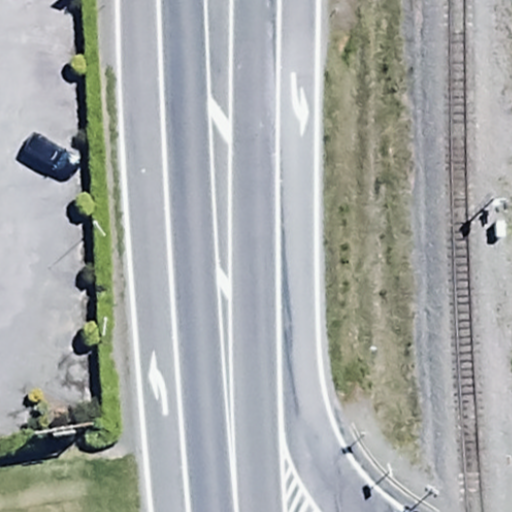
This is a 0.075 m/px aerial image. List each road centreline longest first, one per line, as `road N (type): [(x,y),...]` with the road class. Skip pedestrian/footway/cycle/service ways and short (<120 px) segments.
road 1 (unknown): [(174,511),(144,0)]
road 2 (trunk): [(234,511),(218,285),(216,0)]
